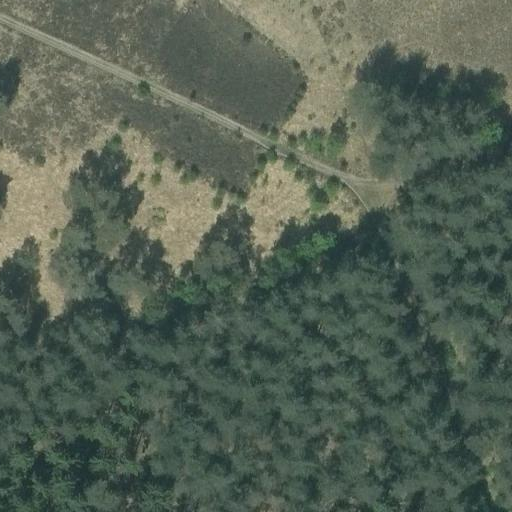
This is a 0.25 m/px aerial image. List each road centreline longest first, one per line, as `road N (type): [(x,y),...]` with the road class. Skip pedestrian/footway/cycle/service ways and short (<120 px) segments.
road 1 (track): [(341,185),(0,20)]
road 2 (track): [(341,185),(472,511)]
road 3 (track): [(511,121),(341,185)]
